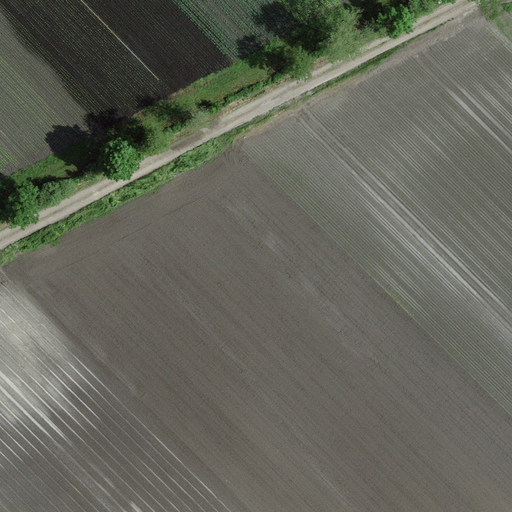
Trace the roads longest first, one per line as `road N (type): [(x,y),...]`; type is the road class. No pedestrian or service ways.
road 1 (track): [(0,254),(490,0)]
road 2 (track): [(298,0),(0,162)]
